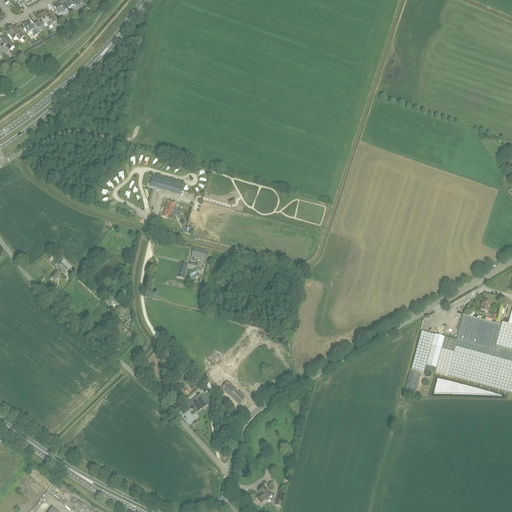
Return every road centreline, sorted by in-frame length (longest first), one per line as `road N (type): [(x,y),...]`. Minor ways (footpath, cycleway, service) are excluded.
road 1 (unclassified): [(229,470),(242,426),(263,405),(511,259)]
road 2 (unclassified): [(218,463),(39,289),(0,240)]
road 3 (unclassified): [(218,463),(210,387),(155,333),(143,309),(154,226)]
road 4 (primary): [(0,148),(68,93),(123,28)]
road 5 (primary): [(123,28),(0,136)]
road 6 (unclassified): [(0,165),(63,133),(125,139)]
